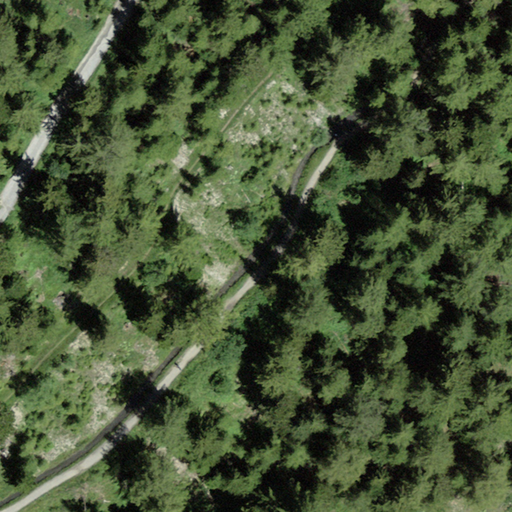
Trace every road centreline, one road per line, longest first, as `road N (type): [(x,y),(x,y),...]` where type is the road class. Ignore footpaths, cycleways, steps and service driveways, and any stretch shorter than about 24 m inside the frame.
road 1 (track): [(0,401),(98,301),(131,283),(162,243),(166,210),(271,72),(356,0)]
road 2 (track): [(132,0),(0,216)]
